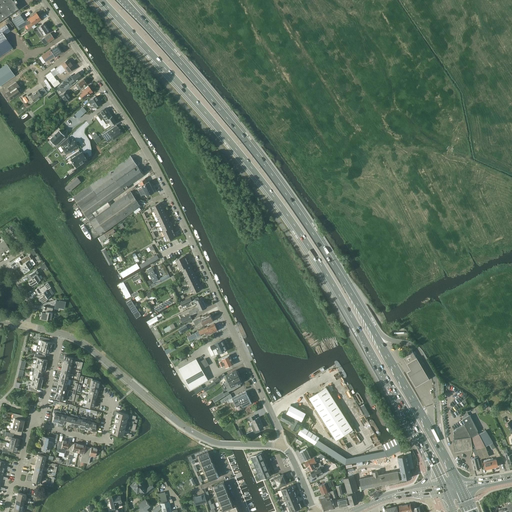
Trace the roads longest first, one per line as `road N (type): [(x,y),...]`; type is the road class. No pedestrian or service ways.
road 1 (primary): [(101,0),(197,102),(290,219),(442,482)]
road 2 (primary): [(457,483),(309,227),(123,0)]
road 3 (unclassified): [(282,445),(168,194),(41,0)]
road 4 (tertiary): [(61,331),(202,437),(282,445)]
road 5 (track): [(0,204),(27,214),(46,243),(103,338),(97,354)]
